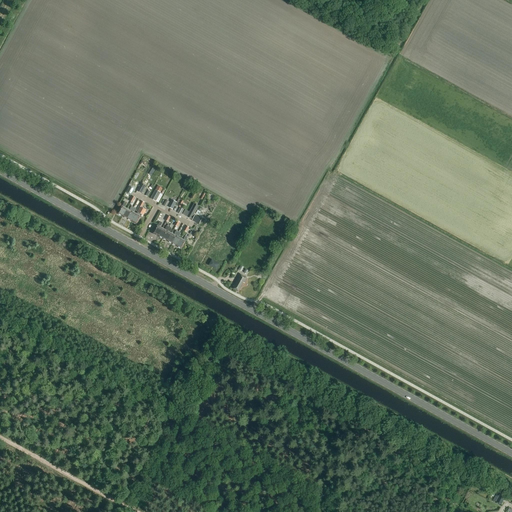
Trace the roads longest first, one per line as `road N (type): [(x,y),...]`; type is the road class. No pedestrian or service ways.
road 1 (primary): [(511,453),(0,170)]
road 2 (track): [(0,437),(134,511)]
